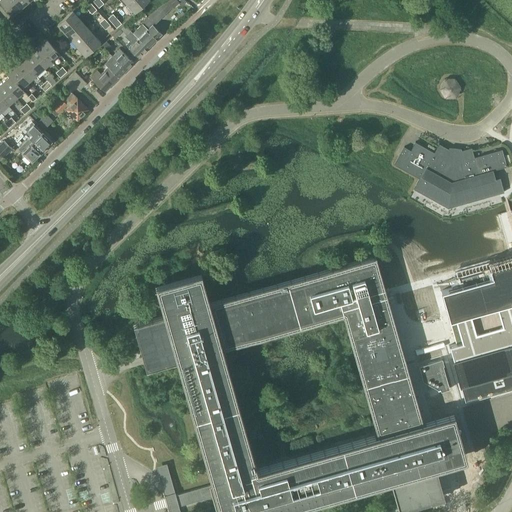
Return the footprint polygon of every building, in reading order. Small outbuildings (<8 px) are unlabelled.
[(0,0),(0,2),(12,15),(20,8),(12,0),(0,0)] [(12,0),(20,8),(27,2),(25,0),(12,0)] [(123,0),(127,5),(134,12),(147,0),(123,0)] [(142,23),(133,33),(148,48),(162,33),(153,25),(166,12),(172,7),(173,8),(179,2),(177,0),(168,0),(160,6),(141,22),(142,23)] [(90,3),(86,7),(90,12),(95,8),(90,3)] [(64,32),(80,19),(72,10),(57,24),(64,32)] [(182,11),(176,17),(179,20),(185,14),(182,11)] [(113,14),(108,18),(116,28),(121,23),(113,14)] [(71,40),(87,26),(80,19),(64,32),(71,40)] [(105,19),(100,23),(104,27),(108,23),(105,19)] [(131,30),(126,24),(113,36),(115,39),(123,32),(125,35),(131,30)] [(78,48),(94,34),(87,26),(71,40),(78,48)] [(131,31),(125,36),(130,41),(126,45),(129,48),(128,49),(138,58),(148,48),(133,33),(131,31)] [(94,34),(78,48),(85,55),(100,42),(94,34)] [(38,45),(51,61),(59,54),(46,38),(38,45)] [(107,41),(102,45),(106,50),(111,45),(107,41)] [(43,67),(51,61),(38,45),(30,52),(43,67)] [(120,49),(112,56),(126,70),(133,62),(120,49)] [(38,72),(43,67),(30,52),(22,59),(36,74),(38,72)] [(97,70),(90,77),(105,92),(126,70),(112,56),(105,64),(108,66),(103,71),(101,73),(97,70)] [(28,81),(36,74),(22,59),(15,66),(28,81)] [(21,87),(28,81),(15,66),(7,72),(10,75),(21,88),(21,87)] [(23,90),(21,87),(21,88),(10,75),(2,82),(15,97),(23,90)] [(460,84),(453,75),(447,75),(442,81),(440,88),(444,95),(452,96),(460,93),(460,84)] [(0,95),(8,104),(15,97),(2,82),(0,83),(0,95)] [(88,108),(72,92),(64,100),(62,99),(53,107),(58,112),(67,104),(68,106),(66,109),(77,120),(88,108)] [(46,114),(39,122),(45,128),(52,120),(46,114)] [(28,138),(42,151),(52,141),(32,121),(25,128),(31,135),(28,138)] [(42,151),(28,138),(18,149),(31,162),(42,151)] [(3,141),(0,144),(0,156),(2,159),(12,149),(3,141)] [(434,152),(415,142),(411,150),(404,146),(394,164),(419,178),(414,189),(448,208),(504,192),(500,177),(495,178),(493,170),(507,166),(502,149),(474,157),(471,147),(461,150),(462,152),(458,153),(457,151),(451,150),(450,152),(447,150),(448,148),(439,143),(434,152)] [(436,466),(466,458),(453,412),(423,420),(417,399),(376,255),(248,291),(208,302),(199,271),(154,283),(163,314),(133,323),(143,358),(146,369),(176,361),(212,485),(173,496),(165,464),(154,467),(166,511),(178,511),(177,507),(215,496),(219,511),(275,511),(389,479),(398,510),(444,497),(436,466)] [(473,296),(449,303),(458,333),(464,331),(471,356),(457,360),(462,374),(460,375),(469,405),(470,404),(474,419),(511,407),(511,272),(471,291),(473,296)] [(425,303),(410,307),(413,319),(429,314),(425,303)] [(417,333),(439,327),(435,312),(429,314),(413,319),(417,333)] [(444,342),(415,351),(416,354),(417,355),(418,355),(444,347),(445,347),(445,346),(444,342)] [(440,388),(441,391),(450,389),(443,365),(444,365),(442,359),(419,365),(423,380),(439,389),(440,388)]
